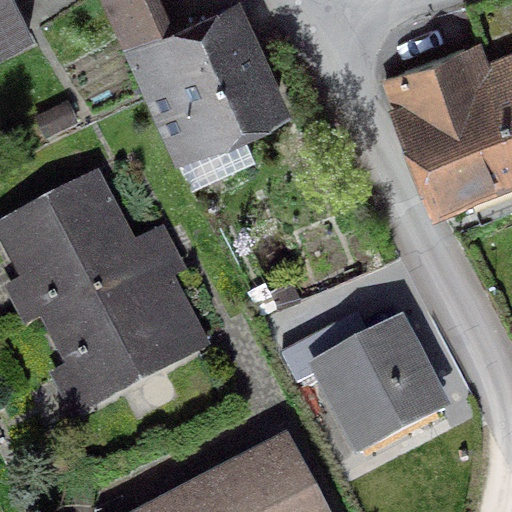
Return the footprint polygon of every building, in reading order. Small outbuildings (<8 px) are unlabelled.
[(29,0),(0,0),(0,73),(52,50),(29,0)] [(174,0),(111,0),(191,173),(315,116),(264,7),(193,40),(174,0)] [(511,58),(486,69),(511,138),(511,58)] [(433,204),(511,174),(511,138),(486,69),(395,102),(433,204)] [(114,184),(0,240),(91,424),(225,359),(166,240),(146,250),(114,184)] [(389,309),(288,355),(334,452),(434,405),(389,309)] [(345,511),(311,447),(188,511),(345,511)]
